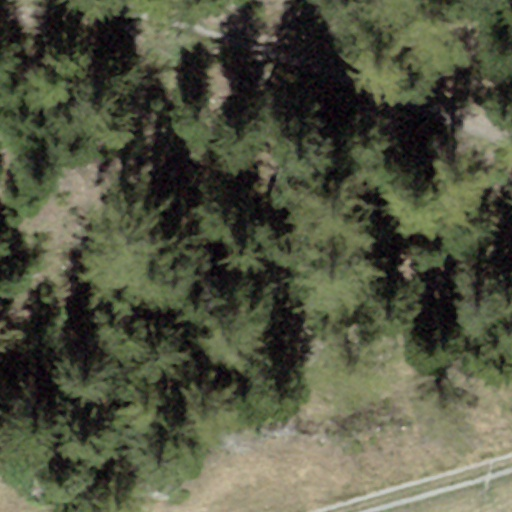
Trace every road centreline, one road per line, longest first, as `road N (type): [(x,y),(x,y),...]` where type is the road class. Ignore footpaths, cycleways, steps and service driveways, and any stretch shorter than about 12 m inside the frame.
road 1 (track): [(511,130),(104,0)]
road 2 (track): [(356,511),(511,465)]
